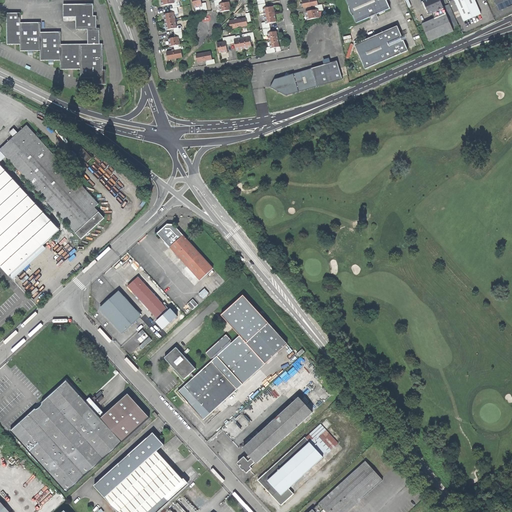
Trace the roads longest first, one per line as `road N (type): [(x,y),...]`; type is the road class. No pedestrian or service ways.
road 1 (unclassified): [(257,511),(63,298)]
road 2 (unknown): [(0,103),(64,144),(116,213),(112,230),(50,290)]
road 3 (secondary): [(302,320),(455,511)]
road 4 (tertiary): [(448,51),(286,119)]
road 5 (secondary): [(302,320),(204,190)]
road 6 (unknown): [(268,129),(259,71),(317,55),(320,35)]
road 7 (secondary): [(216,221),(302,320)]
